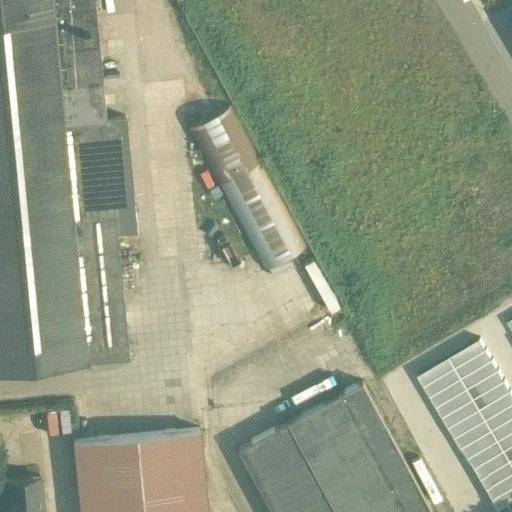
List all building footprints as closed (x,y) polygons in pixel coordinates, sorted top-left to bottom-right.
[(0,0),(0,369),(129,357),(128,349),(127,332),(116,232),(137,229),(125,115),(105,117),(93,0),(0,0)] [(230,103),(189,124),(266,265),(306,244),(230,103)] [(454,364),(485,346),(479,335),(448,354),(454,364)] [(485,346),(454,364),(460,374),(491,356),(485,346)] [(454,364),(448,354),(417,372),(423,383),(454,364)] [(498,366),(491,356),(460,374),(467,385),(498,366)] [(454,364),(423,383),(429,393),(460,374),(454,364)] [(504,377),(498,366),(467,385),(473,395),(504,377)] [(467,385),(460,374),(429,393),(436,403),(467,385)] [(504,377),(473,395),(479,406),(510,387),(504,377)] [(431,511),(372,379),(243,436),(276,511),(431,511)] [(473,395),(467,385),(436,403),(442,414),(473,395)] [(511,390),(510,387),(479,406),(485,416),(511,399),(511,390)] [(473,395),(442,414),(448,424),(479,406),(473,395)] [(511,399),(485,416),(491,426),(511,413),(511,399)] [(479,406),(448,424),(454,434),(485,416),(479,406)] [(511,413),(491,426),(497,437),(511,427),(511,413)] [(491,426),(485,416),(454,434),(460,445),(491,426)] [(78,438),(73,439),(75,466),(79,511),(207,511),(200,425),(78,438)] [(491,426),(460,445),(466,455),(497,437),(491,426)] [(511,441),(511,427),(497,437),(503,447),(511,441)] [(497,437),(466,455),(472,465),(503,447),(497,437)] [(511,455),(511,441),(503,447),(510,457),(511,455)] [(503,447),(472,465),(479,476),(510,457),(503,447)] [(511,469),(511,461),(510,457),(479,476),(485,486),(511,469)] [(511,483),(511,469),(485,486),(491,496),(511,483)] [(7,499),(8,511),(43,511),(40,475),(3,479),(5,499),(7,499)] [(511,483),(491,496),(497,507),(507,501),(511,497),(511,483)] [(511,511),(511,508),(507,501),(497,507),(500,511),(511,511)]
